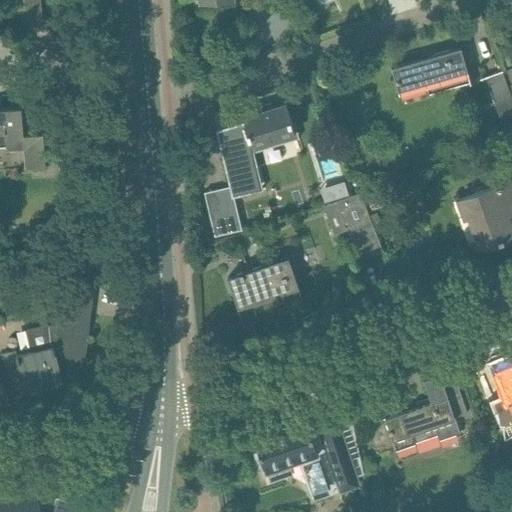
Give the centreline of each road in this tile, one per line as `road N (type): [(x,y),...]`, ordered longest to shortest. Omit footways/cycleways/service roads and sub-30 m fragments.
road 1 (residential): [(164,411),(511,292)]
road 2 (residential): [(147,100),(206,94),(460,0)]
road 3 (tertiary): [(164,411),(167,300),(147,100)]
road 4 (residential): [(0,447),(164,411)]
road 5 (residential): [(0,75),(145,65)]
